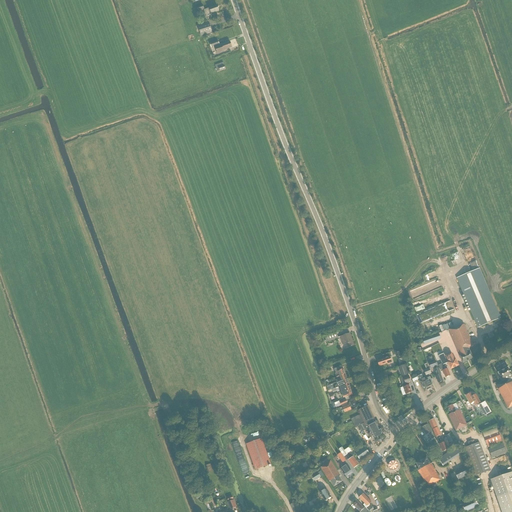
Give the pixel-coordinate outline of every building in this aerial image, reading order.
[(211,13),(219,11),(217,5),(209,8),(204,10),(206,17),(212,15),(211,13)] [(201,36),(212,33),(209,22),(198,26),(201,36)] [(232,47),(230,42),(221,45),(221,44),(215,47),(217,54),(224,52),(223,50),(232,47)] [(225,69),(223,62),(215,65),(217,72),(225,69)] [(470,246),(462,250),(466,261),(475,257),(470,246)] [(478,327),(500,318),(479,268),(457,278),(478,327)] [(454,330),(448,329),(463,363),(473,358),(468,348),(473,346),(464,324),(462,325),(462,327),(454,330)] [(326,342),(338,338),(336,331),(324,335),(326,342)] [(354,345),(352,342),(353,341),(350,333),(340,337),(343,345),(347,343),(348,347),(354,345)] [(424,344),(441,339),(439,334),(422,339),(424,344)] [(390,357),(391,357),(390,353),(383,355),(384,359),(377,361),(379,366),(387,363),(388,364),(392,363),(390,357)] [(451,353),(446,356),(449,362),(448,363),(451,369),(459,365),(456,359),(454,359),(451,353)] [(443,365),(447,363),(443,354),(439,356),(443,365)] [(436,361),(429,363),(431,369),(438,366),(436,361)] [(424,365),(426,369),(423,370),(425,376),(431,373),(429,368),(427,363),(424,365)] [(399,366),(402,376),(408,374),(405,364),(399,366)] [(447,369),(446,365),(443,366),(442,364),(438,365),(440,370),(441,370),(441,371),(442,371),(444,374),(446,377),(450,376),(447,369)] [(335,374),(336,377),(345,374),(343,369),(341,370),(340,367),(334,369),(336,373),(335,374)] [(511,407),(511,406),(511,379),(508,381),(507,380),(511,377),(511,374),(508,367),(498,372),(498,373),(503,382),(496,386),(508,408),(511,406),(511,407)] [(437,375),(435,376),(436,379),(437,379),(438,383),(443,381),(440,374),(441,374),(438,368),(434,369),(437,375)] [(409,393),(412,392),(409,385),(408,381),(411,381),(409,376),(400,379),(406,395),(407,394),(409,394),(409,393)] [(426,381),(429,390),(434,388),(431,382),(432,382),(430,377),(425,379),(426,381)] [(425,379),(424,378),(419,381),(425,392),(429,390),(426,381),(425,379)] [(341,386),(348,384),(347,379),(338,382),(336,382),(337,384),(336,385),(335,386),(336,388),(338,387),(341,386)] [(341,386),(338,387),(340,392),(350,388),(348,384),(341,386)] [(340,392),(341,395),(344,394),(345,397),(352,395),(350,388),(340,392)] [(472,396),(470,393),(466,395),(468,399),(467,399),(470,404),(473,402),(475,405),(480,402),(476,394),(472,396)] [(338,399),(331,402),(333,407),(335,408),(340,406),(347,402),(346,400),(339,403),(338,399)] [(465,427),(467,425),(459,409),(456,411),(452,404),(447,407),(450,414),(448,415),(456,430),(459,429),(460,429),(460,431),(465,428),(465,427)] [(349,405),(342,408),(345,413),(351,410),(349,405)] [(373,436),(374,438),(382,434),(382,433),(384,432),(382,429),(380,430),(380,429),(379,429),(377,424),(378,424),(378,423),(379,423),(377,421),(376,421),(368,406),(358,410),(360,415),(351,419),(355,428),(361,425),(361,426),(359,427),(361,432),(367,429),(370,433),(368,434),(370,438),(373,436)] [(437,427),(434,419),(429,421),(432,429),(433,429),(436,437),(441,435),(437,427)] [(431,439),(434,438),(431,432),(427,424),(422,427),(426,435),(428,434),(431,439)] [(502,442),(498,432),(484,437),(488,447),(502,442)] [(262,439),(246,444),(255,469),(271,464),(262,439)] [(475,476),(490,470),(479,442),(474,444),(473,440),(468,442),(469,446),(464,448),(475,476)] [(448,449),(445,442),(439,444),(443,452),(448,449)] [(495,456),(506,452),(503,444),(489,449),(492,458),(493,459),(496,458),(495,456)] [(353,445),(349,447),(351,452),(353,450),(355,453),(360,460),(369,453),(364,446),(359,450),(357,451),(356,449),(355,449),(353,445)] [(461,453),(462,453),(457,446),(439,458),(443,465),(442,464),(461,452),(461,453)] [(342,447),(339,449),(341,452),(344,456),(344,457),(347,455),(348,454),(351,452),(349,447),(344,450),(342,447)] [(341,452),(337,455),(342,463),(346,460),(344,456),(341,452)] [(351,452),(348,454),(350,458),(348,460),(354,468),(359,464),(353,457),(354,456),(351,452)] [(431,485),(440,479),(431,463),(430,464),(426,457),(416,463),(419,468),(417,469),(420,475),(421,475),(427,486),(430,484),(431,485)] [(334,486),(342,481),(339,477),(340,476),(330,460),(323,465),(323,466),(321,468),(329,481),(330,481),(334,486)] [(346,477),(352,473),(347,465),(341,469),(346,477)] [(458,479),(469,474),(466,467),(455,472),(458,479)] [(311,476),(314,481),(320,477),(318,472),(311,476)] [(511,511),(511,473),(492,480),(503,511),(511,511)] [(325,501),(331,497),(326,489),(320,493),(325,501)] [(369,504),(371,502),(363,493),(363,494),(359,498),(366,505),(365,507),(369,511),(373,508),(369,504)] [(474,500),(463,505),(466,511),(477,506),(474,500)] [(353,505),(360,511),(368,511),(369,511),(365,507),(363,508),(357,501),(353,505)]
